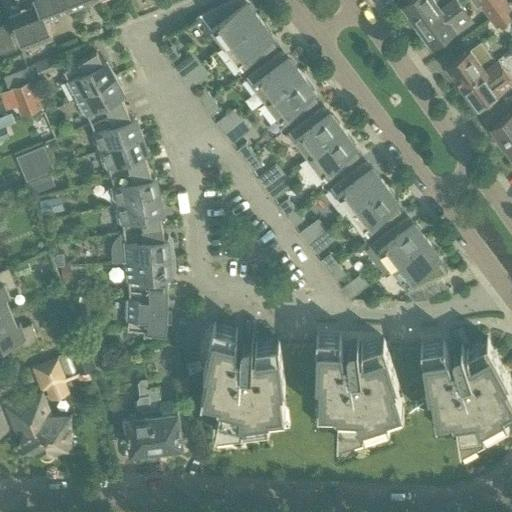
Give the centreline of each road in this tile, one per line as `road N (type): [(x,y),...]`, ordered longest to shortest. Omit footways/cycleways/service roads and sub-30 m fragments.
road 1 (residential): [(0,503),(107,498),(436,509),(478,502),(511,482)]
road 2 (residential): [(328,308),(290,308),(202,275),(190,177),(165,84)]
road 3 (residential): [(165,84),(292,244),(328,308)]
road 4 (residential): [(314,35),(436,198)]
road 5 (residential): [(472,171),(360,4)]
road 6 (residential): [(328,308),(416,313),(504,290)]
road 7 (residential): [(208,0),(138,29),(165,84)]
